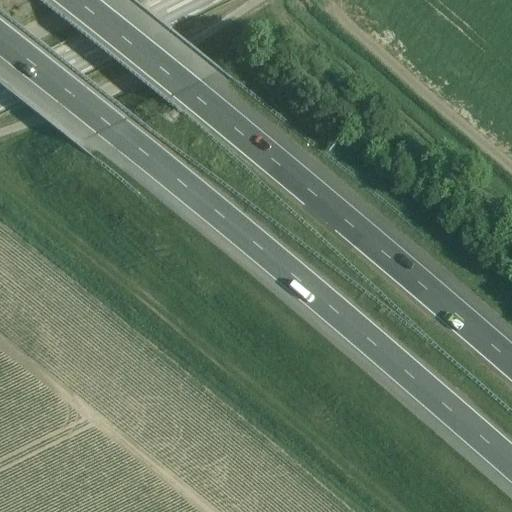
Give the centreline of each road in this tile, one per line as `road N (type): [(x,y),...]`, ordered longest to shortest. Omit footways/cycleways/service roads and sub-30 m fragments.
road 1 (motorway): [(0,38),(511,464)]
road 2 (motorway): [(511,360),(76,0)]
road 3 (secondary): [(0,95),(190,0)]
